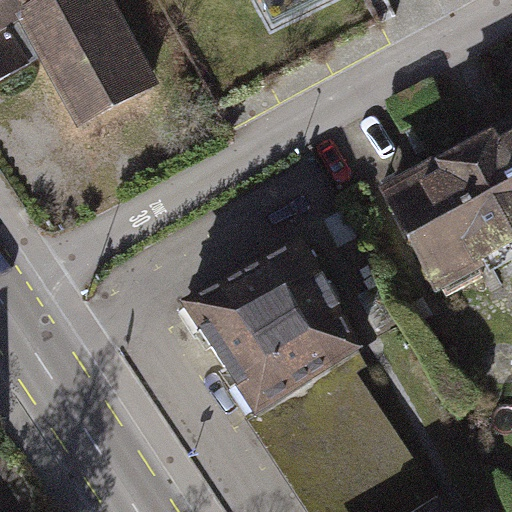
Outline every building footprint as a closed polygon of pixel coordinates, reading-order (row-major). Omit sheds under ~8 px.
[(0,0),(0,101),(65,67),(92,117),(172,75),(131,0),(0,0)] [(278,0),(303,44),(355,16),(346,0),(278,0)] [(511,96),(459,123),(511,226),(511,96)] [(511,226),(459,123),(367,169),(433,299),(511,259),(511,226)] [(296,243),(185,313),(255,423),(251,426),(298,501),(398,436),(359,377),(369,372),(296,243)] [(440,502),(398,436),(298,501),(305,511),(439,511),(435,505),(440,502)]
